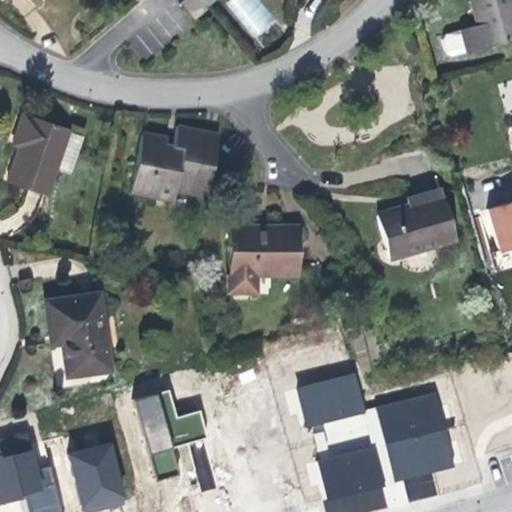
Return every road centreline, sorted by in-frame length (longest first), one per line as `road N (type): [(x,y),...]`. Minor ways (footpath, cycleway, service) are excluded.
road 1 (residential): [(240,83),(287,72),(386,0)]
road 2 (residential): [(79,81),(183,96),(240,83)]
road 3 (residential): [(79,81),(168,0)]
